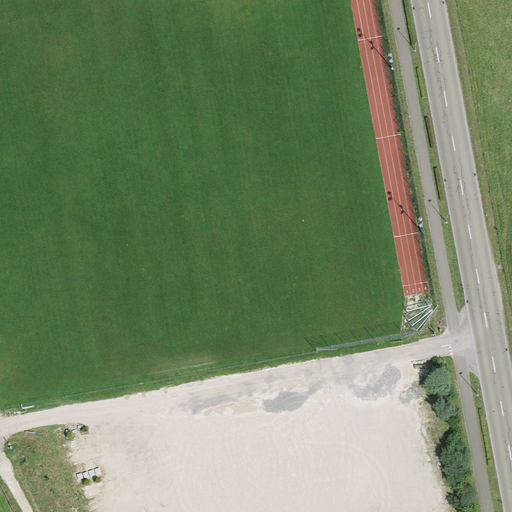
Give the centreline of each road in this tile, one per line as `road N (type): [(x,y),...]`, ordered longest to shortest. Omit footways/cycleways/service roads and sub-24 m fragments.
road 1 (track): [(493,329),(0,425)]
road 2 (residential): [(511,430),(429,0)]
